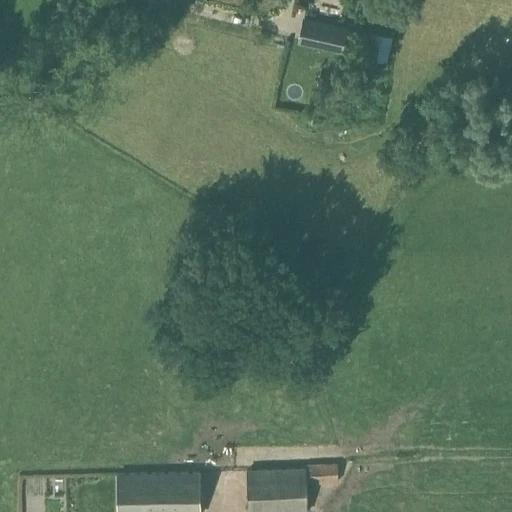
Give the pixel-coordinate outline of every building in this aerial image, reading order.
[(336,9),(336,0),(309,0),(309,8),(336,9)] [(341,52),(346,27),(305,18),(299,43),(341,52)] [(371,32),(365,55),(386,60),(391,36),(371,32)] [(337,463),(306,464),(306,467),(247,468),(248,511),(308,511),(307,484),(338,483),(337,463)] [(201,511),(200,471),(117,472),(118,511),(201,511)]
